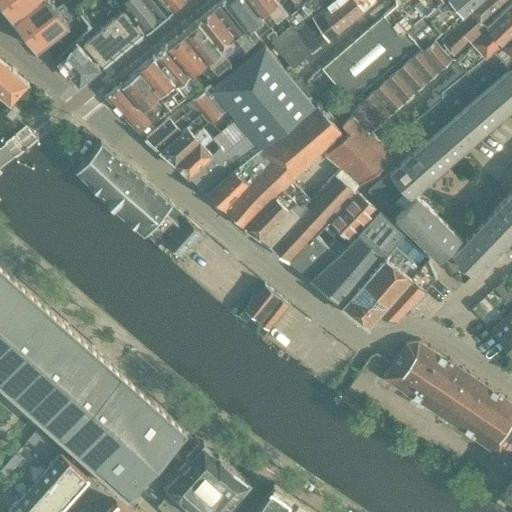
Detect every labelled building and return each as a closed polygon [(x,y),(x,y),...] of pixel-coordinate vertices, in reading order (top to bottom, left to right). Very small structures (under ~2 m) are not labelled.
[(4,0),(1,3),(13,18),(35,0),(4,0)] [(35,0),(13,18),(25,33),(58,7),(51,0),(35,0)] [(106,0),(102,4),(114,17),(132,39),(142,30),(116,0),(106,0)] [(121,0),(145,28),(160,15),(147,0),(121,0)] [(147,0),(160,15),(171,7),(165,0),(147,0)] [(222,0),(211,9),(242,45),(246,42),(248,45),(253,41),(250,37),(250,36),(222,0)] [(249,0),(221,0),(222,0),(250,36),(253,39),(269,25),(263,18),(259,13),(249,0)] [(249,0),(259,13),(266,8),(276,20),(286,11),(277,0),(249,0)] [(306,0),(286,18),(292,24),(295,29),(299,26),(312,16),(322,8),(332,0),(306,0)] [(336,0),(332,0),(322,8),(337,31),(350,20),(336,0)] [(336,0),(350,20),(363,9),(356,0),(336,0)] [(356,0),(363,9),(374,0),(356,0)] [(398,33),(402,30),(412,22),(420,15),(411,4),(416,0),(395,0),(396,4),(382,15),(398,33)] [(402,30),(418,47),(419,47),(420,49),(434,38),(447,25),(450,28),(470,11),(467,7),(474,0),(439,0),(420,15),(412,22),(402,30)] [(416,0),(411,4),(420,15),(439,0),(416,0)] [(482,22),(480,21),(478,19),(499,0),(474,0),(467,7),(470,11),(450,28),(439,38),(451,53),(467,38),(469,39),(469,40),(485,25),(482,22)] [(484,55),(511,30),(511,0),(485,25),(469,40),(474,45),(456,61),(456,62),(465,72),(484,55)] [(25,33),(37,49),(43,44),(70,23),(58,7),(25,33)] [(322,8),(312,16),(328,38),(337,31),(322,8)] [(211,9),(196,20),(230,61),(245,49),(242,45),(211,9)] [(396,61),(405,53),(408,56),(418,47),(402,30),(398,33),(382,15),(367,28),(396,61)] [(312,16),(299,26),(295,29),(296,30),(295,31),(311,52),(328,38),(312,16)] [(112,18),(104,25),(122,47),(132,39),(114,17),(112,18)] [(196,20),(183,31),(217,72),(230,61),(196,20)] [(292,68),(311,52),(295,31),(296,30),(295,29),(292,24),(277,36),(273,31),(267,35),(292,68)] [(104,25),(94,33),(112,55),(122,47),(104,25)] [(350,101),(396,61),(367,28),(321,67),(350,101)] [(405,130),(412,137),(419,146),(511,65),(511,63),(511,30),(484,55),(465,72),(438,93),(441,97),(429,107),(403,128),(405,130)] [(183,31),(166,44),(190,73),(198,66),(208,79),(217,72),(183,31)] [(94,33),(83,42),(102,64),(112,55),(94,33)] [(434,38),(420,49),(437,68),(450,57),(434,38)] [(80,45),(76,40),(56,61),(77,83),(79,83),(99,67),(80,45)] [(166,44),(152,56),(175,84),(177,86),(185,97),(201,85),(190,73),(166,44)] [(205,191),(259,146),(260,147),(313,105),(265,45),(213,87),(212,88),(227,107),(247,132),(224,151),(219,145),(188,175),(205,191)] [(419,47),(418,47),(408,56),(408,57),(426,78),(437,68),(420,49),(419,47)] [(137,68),(137,69),(170,108),(178,103),(170,92),(177,86),(175,84),(152,56),(137,68)] [(29,81),(0,57),(0,92),(11,102),(29,81)] [(408,57),(396,67),(415,88),(426,78),(408,57)] [(465,72),(456,62),(450,67),(454,73),(430,93),(433,96),(426,103),(429,107),(441,97),(438,93),(465,72)] [(511,63),(511,65),(419,146),(389,172),(368,191),(391,213),(439,259),(460,237),(413,192),(511,104),(511,63)] [(396,67),(385,78),(403,99),(415,88),(396,67)] [(137,69),(121,83),(142,108),(152,118),(152,119),(154,122),(170,109),(170,108),(137,69)] [(385,78),(373,88),(392,109),(403,99),(385,78)] [(142,108),(121,83),(105,96),(128,121),(141,134),(154,122),(152,119),(152,118),(142,108)] [(210,84),(191,99),(198,108),(210,122),(227,107),(212,88),(213,87),(210,84)] [(373,88),(362,99),(380,119),(392,109),(373,88)] [(198,108),(191,99),(187,103),(191,109),(183,115),(175,123),(169,117),(145,137),(159,150),(189,122),(194,118),(198,114),(195,111),(198,108)] [(362,99),(349,110),(352,113),(369,129),(380,119),(362,99)] [(205,191),(244,226),(282,187),(319,150),(339,130),(316,103),(313,105),(260,147),(259,146),(205,191)] [(14,105),(6,114),(12,119),(20,110),(15,106),(14,105)] [(289,263),(289,262),(355,192),(354,191),(359,184),(394,154),(369,129),(352,113),(342,122),(349,130),(324,155),(340,168),(294,218),(268,245),(289,263)] [(194,118),(189,122),(159,150),(174,162),(206,132),(194,118)] [(412,137),(405,130),(397,137),(404,144),(412,137)] [(219,145),(206,132),(174,162),(188,175),(219,145)] [(76,167),(113,205),(140,175),(100,141),(76,167)] [(244,226),(258,237),(284,210),(294,218),(340,168),(324,155),(319,150),(282,187),(244,226)] [(113,205),(154,241),(167,225),(173,230),(186,215),(140,175),(113,205)] [(511,190),(452,253),(458,259),(457,265),(462,270),(468,269),(474,275),(511,234),(511,190)] [(289,262),(309,278),(350,240),(379,211),(356,191),(355,192),(289,262)] [(258,237),(268,245),(294,218),(284,210),(258,237)] [(309,278),(338,301),(383,251),(411,272),(426,258),(428,256),(379,211),(350,240),(309,278)] [(167,225),(154,241),(173,258),(175,260),(202,229),(186,215),(173,230),(167,225)] [(383,251),(338,301),(368,324),(377,313),(411,272),(383,251)] [(426,258),(411,272),(377,313),(395,321),(425,290),(435,277),(426,258)] [(127,493),(149,469),(184,431),(187,427),(121,373),(0,263),(0,379),(126,494),(127,493)] [(495,288),(501,295),(511,287),(505,280),(495,288)] [(251,312),(256,317),(277,292),(264,283),(238,315),(240,316),(242,318),(244,315),(247,317),(251,312)] [(511,289),(511,287),(501,295),(507,302),(511,298),(511,297),(511,289)] [(277,292),(256,317),(262,321),(259,326),(261,328),(259,331),(263,334),(289,301),(277,292)] [(472,308),(480,318),(487,312),(479,302),(472,308)] [(511,326),(505,318),(491,331),(503,346),(511,355),(511,326)] [(392,363),(381,379),(444,421),(497,456),(500,452),(508,458),(511,451),(511,401),(420,340),(405,342),(392,363)] [(27,439),(34,445),(42,436),(36,430),(27,439)] [(184,431),(149,469),(160,479),(163,475),(168,480),(165,483),(171,489),(158,504),(167,511),(228,511),(253,485),(252,484),(248,481),(248,480),(217,452),(216,453),(203,441),(201,443),(196,439),(195,440),(194,439),(193,440),(184,431)] [(16,451),(8,461),(14,467),(23,457),(16,451)] [(60,452),(46,468),(73,492),(87,476),(60,452)] [(14,467),(8,461),(0,469),(0,470),(6,476),(14,467)] [(46,468),(32,483),(59,507),(73,492),(46,468)] [(511,474),(507,482),(501,491),(511,499),(511,474)] [(32,483),(19,498),(34,511),(54,511),(59,507),(32,483)] [(307,511),(269,486),(252,511),(307,511)] [(34,511),(19,498),(6,511),(34,511)] [(127,511),(116,502),(106,511),(127,511)]
